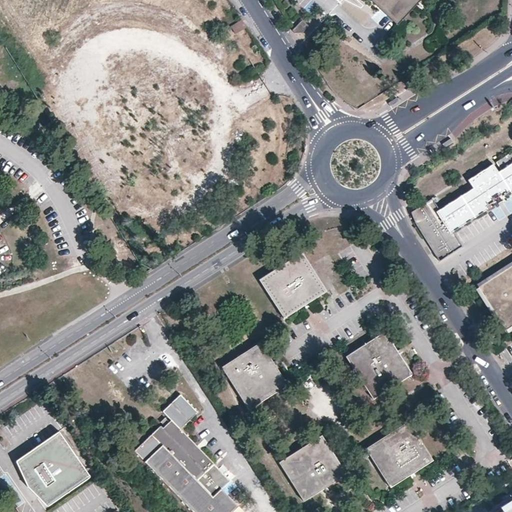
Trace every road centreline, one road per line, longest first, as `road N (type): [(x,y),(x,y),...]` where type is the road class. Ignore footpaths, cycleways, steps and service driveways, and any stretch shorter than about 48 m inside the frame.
road 1 (secondary): [(0,402),(335,195)]
road 2 (secondary): [(317,157),(293,195),(0,383)]
road 3 (residential): [(376,194),(511,406)]
road 4 (residential): [(251,0),(332,133)]
